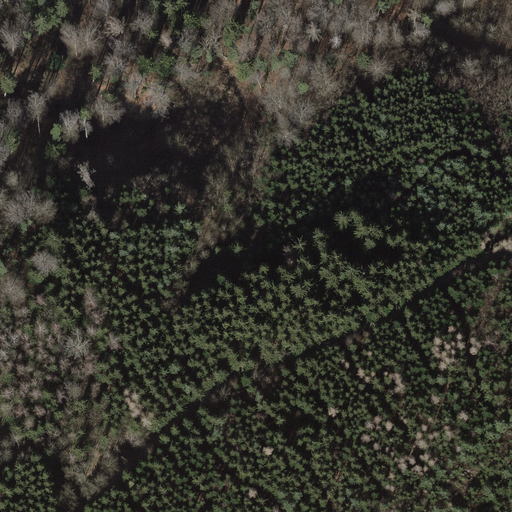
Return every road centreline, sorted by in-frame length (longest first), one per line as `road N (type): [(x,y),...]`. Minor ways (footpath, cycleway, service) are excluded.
road 1 (track): [(81,511),(214,391),(366,330),(476,262),(511,258)]
road 2 (track): [(0,80),(66,81),(138,109)]
